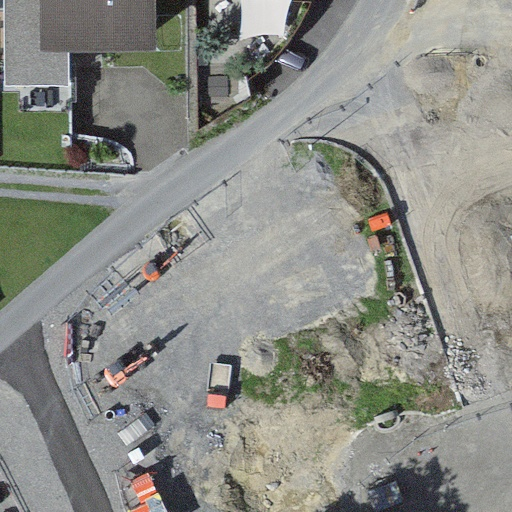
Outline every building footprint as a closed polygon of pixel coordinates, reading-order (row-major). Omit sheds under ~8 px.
[(26,0),(27,52),(152,51),(151,0),(26,0)] [(258,76),(295,36),(309,0),(229,0),(233,77),(258,76)] [(511,225),(494,231),(511,288),(511,225)] [(249,477),(262,511),(345,511),(322,450),(249,477)] [(189,511),(185,483),(62,503),(63,511),(189,511)]
